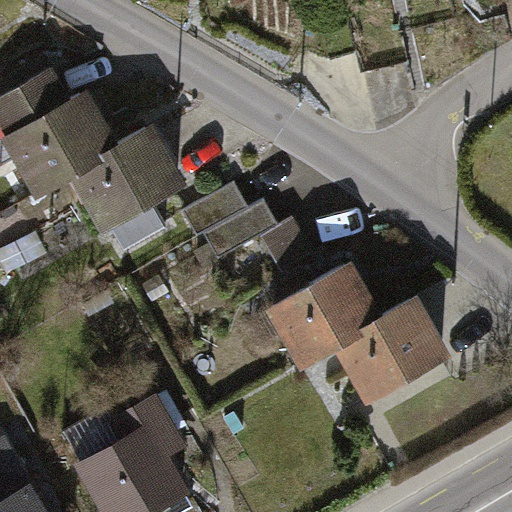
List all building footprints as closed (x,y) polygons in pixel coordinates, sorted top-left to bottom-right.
[(49,64),(0,93),(0,134),(1,136),(0,136),(0,154),(25,195),(61,175),(96,229),(181,178),(141,118),(113,136),(86,91),(69,96),(49,64)] [(234,181),(178,213),(194,242),(209,233),(222,255),(264,231),(284,266),(318,247),(299,214),(282,224),(267,199),(250,208),(234,181)] [(344,262),(262,309),(293,363),(330,342),(364,400),(447,352),(412,291),(374,313),(344,262)] [(140,426),(68,465),(93,511),(158,511),(185,498),(165,461),(184,451),(152,391),(128,404),(140,426)] [(0,511),(44,511),(4,436),(0,438),(0,511)]
